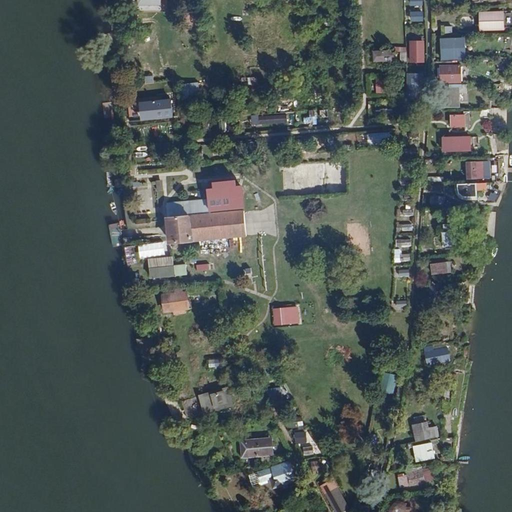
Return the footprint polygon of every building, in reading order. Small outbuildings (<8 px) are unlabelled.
[(493,17),(488,17),(488,27),(497,26),(497,21),(500,21),(500,12),(493,13),(493,17)] [(333,39),(323,39),(323,48),(333,48),(333,39)] [(461,40),(441,42),(442,52),(462,50),(461,40)] [(423,48),(413,49),(414,57),(415,57),(416,61),(422,61),(421,56),(424,56),(423,48)] [(458,65),(443,66),(444,76),(458,75),(458,65)] [(421,74),(411,75),(411,90),(422,90),(421,74)] [(241,77),(241,85),(257,85),(257,77),(241,77)] [(188,78),(180,80),(183,98),(195,95),(192,80),(188,80),(188,78)] [(391,79),(375,80),(375,88),(391,88),(391,79)] [(459,87),(443,88),(444,99),(460,97),(459,87)] [(302,97),(297,98),(298,105),(303,105),(303,106),(310,106),(310,96),(302,96),(302,97)] [(147,105),(149,118),(172,115),(171,103),(147,105)] [(412,111),(414,111),(414,116),(419,116),(419,111),(421,111),(421,104),(411,104),(412,111)] [(392,105),(376,106),(377,114),(393,113),(392,105)] [(465,112),(452,113),(454,125),(466,123),(465,112)] [(316,113),(308,114),(309,116),(304,116),(305,123),(309,123),(309,125),(317,124),(316,113)] [(192,120),(184,121),(184,130),(193,130),(192,120)] [(209,122),(201,123),(201,132),(210,132),(209,122)] [(389,133),(373,134),(374,144),(389,143),(389,133)] [(463,135),(449,135),(450,148),(464,147),(463,135)] [(334,139),(326,140),(327,148),(334,147),(334,139)] [(286,140),(277,140),(278,151),(287,151),(286,140)] [(254,143),(241,144),(241,148),(246,148),(246,153),(255,153),(254,143)] [(478,158),(469,159),(470,175),(480,174),(478,158)] [(156,193),(164,191),(161,179),(153,181),(156,193)] [(477,180),(460,181),(460,186),(461,189),(463,191),(466,193),(469,194),(478,193),(477,180)] [(167,205),(172,245),(247,235),(244,211),(212,214),(211,211),(244,207),(242,185),(202,191),(204,200),(197,201),(196,192),(191,192),(191,202),(167,205)] [(457,230),(442,231),(443,242),(453,240),(453,234),(457,234),(457,230)] [(154,280),(189,275),(187,258),(174,260),(175,267),(152,271),(154,280)] [(445,262),(431,263),(432,273),(446,272),(445,262)] [(209,263),(196,265),(196,272),(210,271),(209,263)] [(403,265),(398,266),(398,276),(407,275),(407,269),(404,269),(403,265)] [(438,288),(427,289),(428,297),(440,295),(438,288)] [(177,293),(173,293),(173,296),(165,296),(167,313),(175,312),(175,315),(187,314),(186,311),(190,311),(188,294),(184,294),(184,290),(177,291),(177,293)] [(378,301),(369,302),(370,309),(379,308),(378,301)] [(405,301),(395,302),(395,313),(400,312),(400,308),(406,307),(405,301)] [(292,320),(291,308),(284,308),(285,311),(279,312),(280,319),(285,319),(285,320),(292,320)] [(427,308),(417,310),(419,320),(428,318),(427,308)] [(172,339),(165,340),(166,353),(174,352),(172,339)] [(432,353),(411,358),(413,370),(435,365),(432,353)] [(224,358),(209,360),(210,370),(226,368),(224,358)] [(395,374),(386,372),(383,388),(391,390),(395,374)] [(202,385),(193,390),(196,396),(205,391),(202,385)] [(424,386),(414,388),(415,395),(425,393),(424,386)] [(281,389),(271,390),(272,398),(281,397),(281,389)] [(297,418),(287,419),(288,427),(292,427),(293,429),(298,429),(297,418)] [(384,422),(375,424),(376,432),(386,430),(384,422)] [(426,423),(412,426),(414,434),(428,431),(426,423)] [(303,434),(294,434),(295,442),(303,442),(303,434)] [(381,437),(370,439),(372,446),(382,443),(381,437)] [(249,441),(250,458),(274,456),(274,445),(267,445),(266,440),(249,441)] [(431,445),(413,448),(416,462),(434,459),(431,445)] [(309,461),(310,469),(328,466),(324,459),(309,461)] [(289,462),(273,466),(276,475),(271,476),(275,486),(291,481),(292,480),(293,478),(293,476),(289,462)] [(374,470),(365,471),(366,479),(376,477),(374,470)] [(421,470),(407,473),(408,482),(417,481),(417,483),(424,482),(421,470)] [(260,473),(250,474),(251,484),(261,483),(260,473)] [(335,489),(325,490),(326,498),(336,496),(335,489)] [(405,511),(403,497),(392,499),(394,511),(405,511)]
